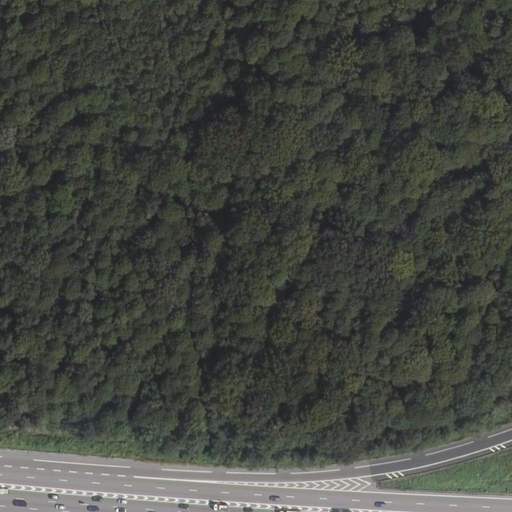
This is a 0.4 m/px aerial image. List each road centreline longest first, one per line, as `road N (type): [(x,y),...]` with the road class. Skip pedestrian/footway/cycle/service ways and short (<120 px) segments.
road 1 (motorway): [(511,435),(348,474),(126,472),(93,481)]
road 2 (motorway): [(511,508),(93,481)]
road 3 (motorway): [(129,511),(0,500)]
